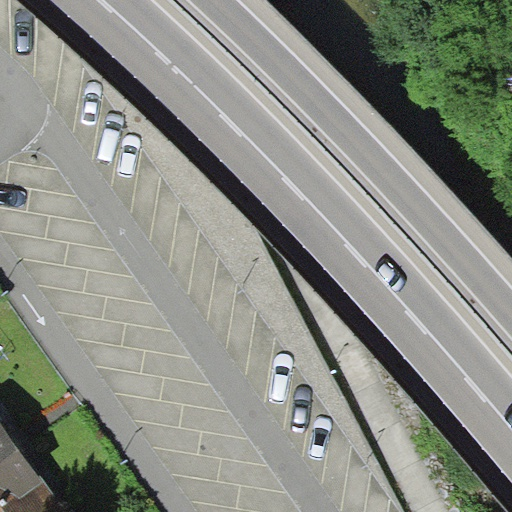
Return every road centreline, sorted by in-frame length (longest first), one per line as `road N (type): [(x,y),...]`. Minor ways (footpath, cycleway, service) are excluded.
road 1 (motorway): [(128,0),(275,141),(511,401)]
road 2 (motorway): [(511,312),(356,140),(213,0)]
